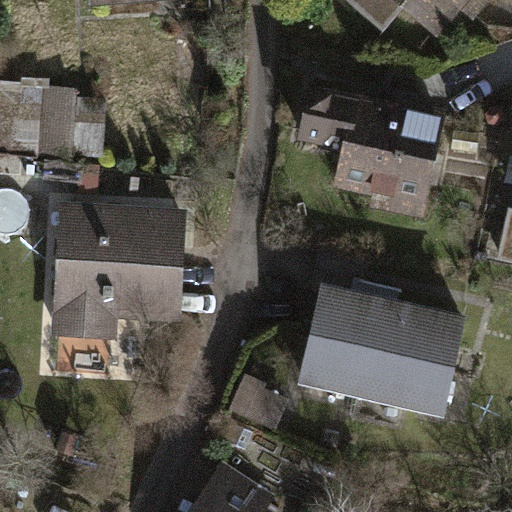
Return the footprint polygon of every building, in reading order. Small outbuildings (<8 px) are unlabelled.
[(386,0),(438,44),(475,0),(386,0)] [(400,107),(308,86),(293,148),(339,159),(332,189),(374,199),(371,210),(423,223),(449,111),(402,100),(400,107)] [(48,160),(107,160),(108,95),(49,95),(48,160)] [(190,203),(61,195),(51,332),(117,336),(119,311),(182,316),(190,203)] [(472,309),(326,277),(303,379),(449,411),(472,309)] [(267,378),(246,369),(229,406),(276,427),(290,395),(265,384),(267,378)] [(263,511),(276,494),(223,458),(185,511),(263,511)]
